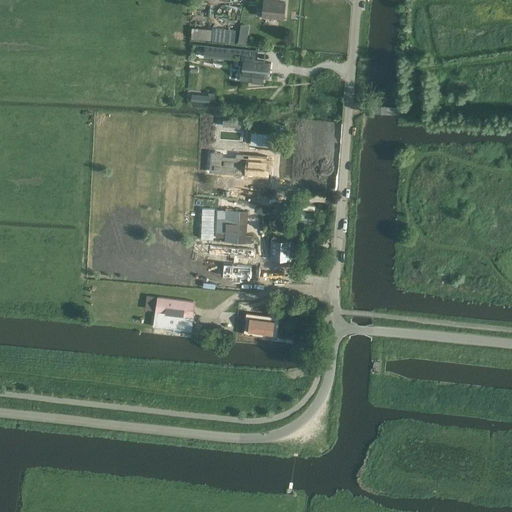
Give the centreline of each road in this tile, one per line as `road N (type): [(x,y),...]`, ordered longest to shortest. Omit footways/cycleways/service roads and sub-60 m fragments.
road 1 (unclassified): [(337,328),(315,410),(295,429),(269,437),(0,412)]
road 2 (unclassified): [(337,328),(356,0)]
road 3 (unclassified): [(511,344),(337,328)]
